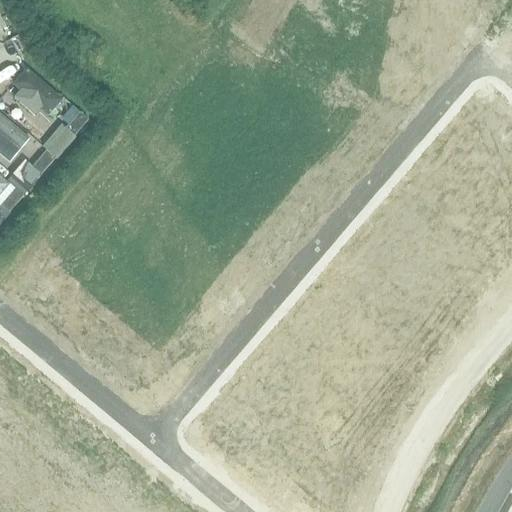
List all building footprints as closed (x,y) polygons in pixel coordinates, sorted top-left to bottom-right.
[(0,31),(1,36),(13,31),(9,18),(0,21),(0,31)] [(16,54),(22,40),(10,35),(4,50),(16,54)] [(60,104),(26,74),(14,89),(32,104),(26,110),(36,118),(41,112),(48,118),(60,104)] [(65,130),(74,137),(89,121),(80,113),(65,130)] [(33,142),(0,114),(0,148),(16,162),(33,142)] [(56,159),(47,151),(33,168),(42,175),(56,159)] [(0,193),(9,183),(0,175),(0,193)] [(1,206),(9,213),(10,213),(24,197),(15,189),(1,206)] [(0,205),(0,224),(10,213),(9,213),(1,206),(0,205)]
